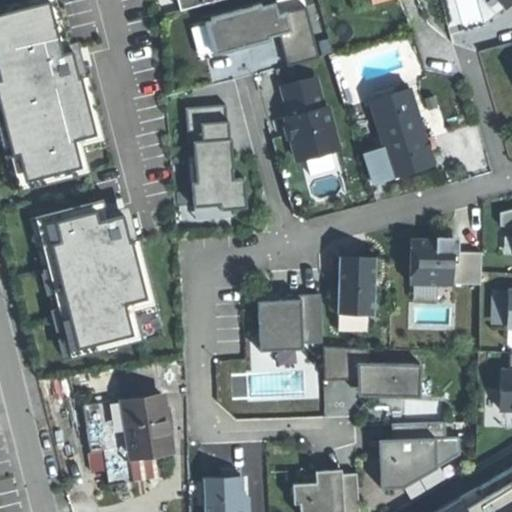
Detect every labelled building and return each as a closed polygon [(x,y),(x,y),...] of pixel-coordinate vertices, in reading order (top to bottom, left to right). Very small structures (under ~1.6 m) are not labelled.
[(177,0),(180,11),(218,0),(177,0)] [(62,53),(49,2),(0,14),(0,68),(3,79),(0,79),(0,94),(15,152),(21,151),(28,179),(81,165),(74,137),(97,131),(82,76),(80,77),(73,50),(62,53)] [(260,3),(209,17),(210,19),(203,21),(203,24),(211,22),(216,43),(239,37),(241,44),(266,37),(267,41),(270,40),(268,34),(277,31),(286,66),(318,58),(305,7),(277,14),(274,2),(260,6),(260,3)] [(313,77),(282,85),(290,115),(286,116),(288,123),(285,127),(288,138),(292,137),(297,158),(302,157),(318,153),(337,148),(326,106),(322,107),(313,77)] [(368,101),(375,122),(416,109),(409,88),(368,101)] [(223,107),(185,110),(187,144),(193,144),(194,158),(187,158),(189,185),(191,185),(193,207),(219,205),(220,210),(228,209),(244,208),(244,203),(242,180),(231,181),(229,142),(225,142),(223,107)] [(429,149),(425,138),(416,109),(375,122),(383,148),(393,177),(408,172),(434,164),(429,149)] [(425,138),(429,149),(433,148),(435,144),(433,138),(430,136),(425,138)] [(373,183),(393,177),(383,148),(364,154),(373,183)] [(229,218),(228,209),(220,210),(219,205),(193,207),(194,220),(229,218)] [(500,225),(511,225),(511,208),(500,212),(500,225)] [(130,242),(123,215),(100,221),(97,211),(58,221),(63,240),(52,242),(80,346),(133,332),(125,302),(147,296),(133,241),(130,242)] [(454,240),(411,239),(409,284),(452,285),(452,283),(453,251),(454,240)] [(481,252),(453,251),(452,283),(480,284),(481,252)] [(376,257),(359,257),(358,262),(338,261),(336,327),(374,328),(376,257)] [(288,300),(278,300),(257,301),(259,351),(303,349),(303,344),(322,343),(320,294),(288,295),(288,300)] [(368,349),(324,348),(324,377),(367,378),(367,395),(420,397),(421,365),(369,363),(368,349)] [(511,353),(510,353),(509,371),(501,371),(500,409),(507,409),(506,428),(511,427),(511,353)] [(103,451),(106,471),(109,486),(134,482),(130,458),(171,451),(162,395),(124,401),(124,398),(82,405),(90,453),(103,451)] [(444,422),(392,424),(392,440),(379,441),(381,488),(402,487),(459,454),(458,438),(445,438),(444,422)] [(93,473),(106,471),(103,451),(90,453),(93,473)] [(511,511),(511,466),(435,511),(511,511)] [(342,470),(316,471),(316,475),(303,476),(304,483),(293,484),(294,504),(300,504),(300,511),(358,511),(356,473),(342,474),(342,470)] [(241,477),(203,479),(204,511),(248,511),(248,497),(242,492),(241,477)]
